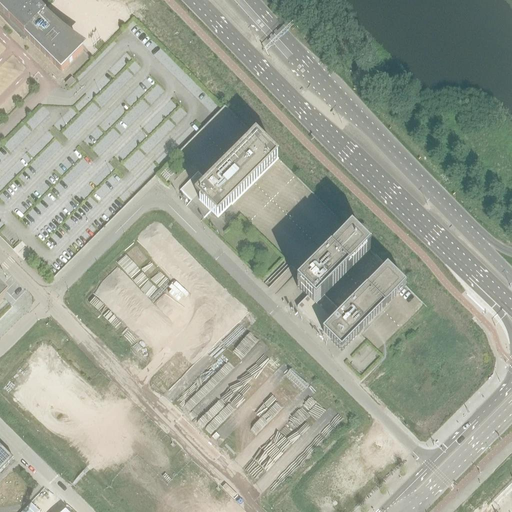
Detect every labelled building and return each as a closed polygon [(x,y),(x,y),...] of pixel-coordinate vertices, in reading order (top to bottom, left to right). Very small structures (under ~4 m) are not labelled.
[(0,0),(0,11),(3,14),(7,18),(10,21),(8,23),(18,33),(18,34),(18,35),(19,35),(20,36),(20,38),(24,35),(61,73),(83,51),(31,0),(0,0)] [(76,82),(74,80),(72,79),(71,78),(65,84),(70,88),(73,85),(76,82)] [(186,207),(201,222),(210,213),(218,220),(232,207),(243,195),(278,161),(279,160),(259,140),(256,137),(255,137),(255,138),(221,171),(209,184),(198,173),(179,191),(191,202),(186,207)] [(387,268),(341,315),(324,298),(370,252),(351,233),(297,287),(307,298),(297,308),(341,352),(406,287),(387,268)] [(0,464),(4,469),(13,460),(0,446),(0,464)]
